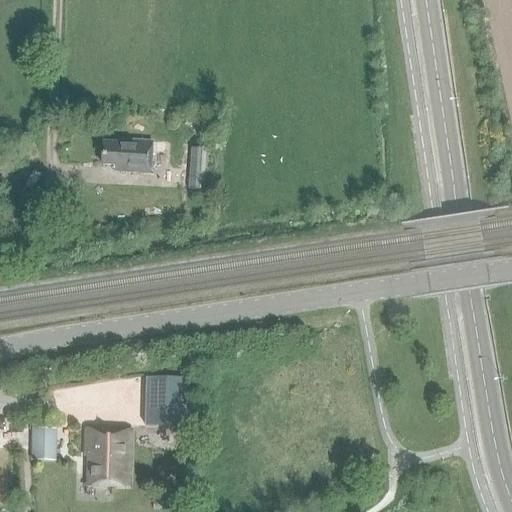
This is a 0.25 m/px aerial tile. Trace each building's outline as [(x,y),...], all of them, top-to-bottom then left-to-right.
[(160,152),(161,144),(152,143),(120,141),(120,143),(103,142),(102,166),(117,167),(116,173),(150,175),(151,152),(160,152)] [(187,190),(209,192),(211,149),(189,148),(187,190)] [(88,382),(91,408),(135,403),(132,377),(88,382)] [(145,426),(187,427),(188,379),(146,378),(145,426)] [(30,460),(55,461),(56,430),(31,429),(30,460)] [(82,487),(127,488),(130,431),(85,429),(84,457),(87,457),(86,484),(82,484),(82,487)] [(163,469),(158,477),(165,481),(170,473),(163,469)] [(153,511),(165,510),(163,499),(152,500),(153,511)]
